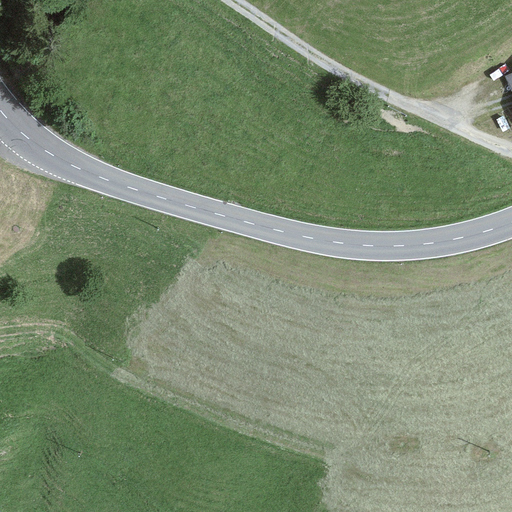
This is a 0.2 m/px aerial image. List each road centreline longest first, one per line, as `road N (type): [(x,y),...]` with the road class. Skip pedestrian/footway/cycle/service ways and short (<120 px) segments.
road 1 (tertiary): [(0,109),(32,143),(81,169),(297,234),(402,246),(511,221)]
road 2 (track): [(511,150),(316,56),(231,0)]
